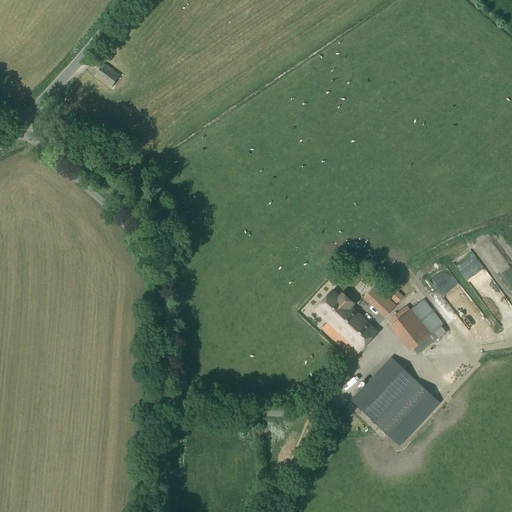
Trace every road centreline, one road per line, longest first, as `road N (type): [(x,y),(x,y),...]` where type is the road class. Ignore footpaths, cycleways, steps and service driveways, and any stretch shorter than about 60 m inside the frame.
road 1 (unclassified): [(171,511),(165,310),(154,275),(18,122)]
road 2 (unclassified): [(18,122),(126,0)]
